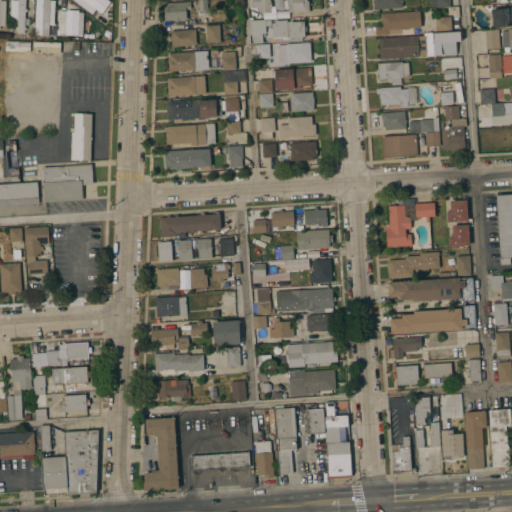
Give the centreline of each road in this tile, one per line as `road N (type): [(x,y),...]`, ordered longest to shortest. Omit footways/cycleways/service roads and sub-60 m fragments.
road 1 (tertiary): [(127,511),(121,414),(135,0)]
road 2 (residential): [(379,499),(341,0)]
road 3 (residential): [(511,172),(129,196)]
road 4 (residential): [(125,317),(0,325)]
